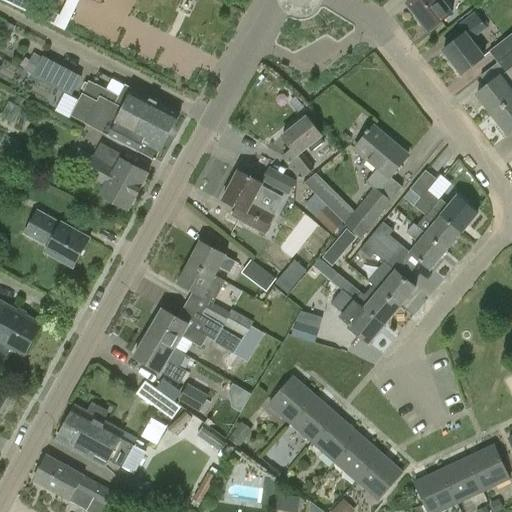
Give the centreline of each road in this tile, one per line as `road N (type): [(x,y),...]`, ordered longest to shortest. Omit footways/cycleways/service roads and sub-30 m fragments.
road 1 (residential): [(0,501),(279,0)]
road 2 (residential): [(511,205),(370,19),(334,0)]
road 3 (unknown): [(0,11),(211,121)]
road 4 (residential): [(425,405),(407,352),(511,232)]
